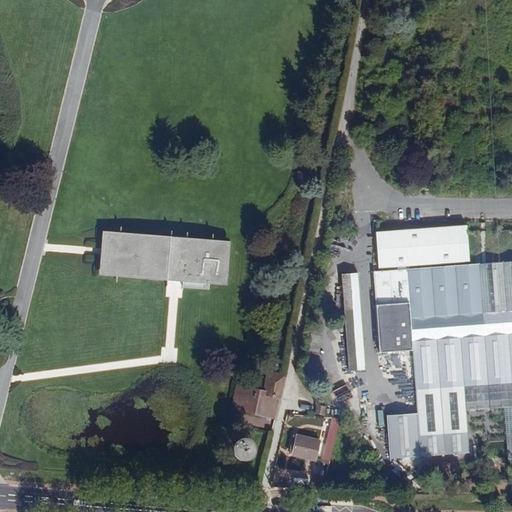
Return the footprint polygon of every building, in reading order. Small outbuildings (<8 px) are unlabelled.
[(511,261),(406,269),(406,266),(469,261),(466,226),(375,232),(378,268),(397,267),(397,270),(373,272),(379,352),(412,350),(415,390),(511,383),(511,386),(511,385),(511,261)] [(229,240),(103,230),(101,252),(99,274),(175,280),(182,281),(181,286),(209,289),(210,282),(226,284),(229,240)] [(358,273),(341,274),(348,371),(365,369),(358,273)] [(511,383),(415,390),(419,435),(419,436),(467,432),(465,410),(511,406),(511,385),(511,386),(511,383)] [(234,408),(261,414),(262,408),(273,410),(275,399),(255,395),(256,389),(238,386),(237,389),(240,390),(234,408)] [(275,417),(278,400),(275,399),(273,410),(262,408),(261,414),(275,417)] [(325,406),(317,405),(315,413),(323,415),(325,406)] [(331,417),(323,457),(331,459),(339,419),(331,417)] [(292,455),(315,461),(320,441),(297,436),(292,455)] [(241,441),(240,442),(238,443),(237,444),(236,446),(236,448),(236,450),(237,452),(238,453),(239,455),(241,455),(243,456),(245,456),(247,455),(248,454),(249,452),(250,451),(251,449),(250,447),(250,445),(249,443),(247,442),(245,441),(243,441),(241,441)]
